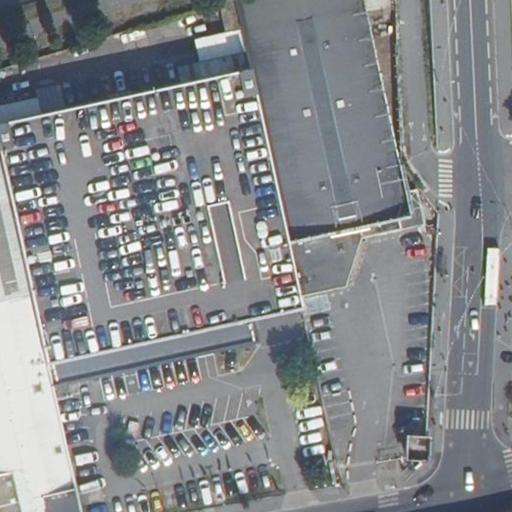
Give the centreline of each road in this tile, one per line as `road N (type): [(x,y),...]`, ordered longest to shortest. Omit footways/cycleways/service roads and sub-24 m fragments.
road 1 (tertiary): [(471,207),(464,497)]
road 2 (unclassified): [(471,207),(428,172),(415,0)]
road 3 (tertiary): [(464,0),(471,207)]
